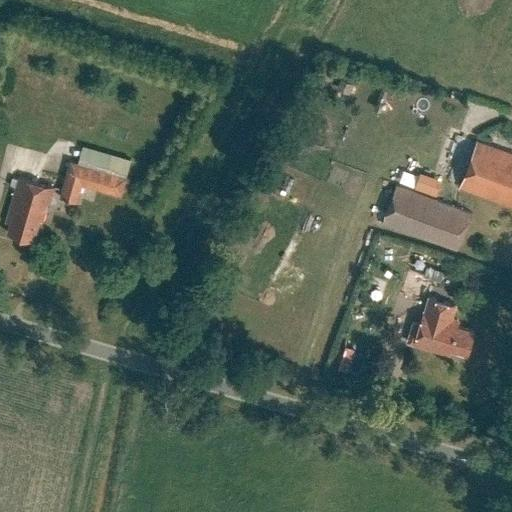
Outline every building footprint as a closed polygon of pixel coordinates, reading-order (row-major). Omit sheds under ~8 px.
[(511,147),(481,136),(462,187),(511,206),(511,147)] [(71,164),(60,202),(77,207),(83,188),(122,200),(128,181),(71,164)] [(417,171),(412,187),(436,194),(441,178),(417,171)] [(13,182),(11,189),(18,192),(10,215),(14,216),(7,238),(32,246),(39,224),(42,224),(45,215),(47,216),(55,192),(21,181),(20,184),(13,182)] [(458,251),(473,213),(399,185),(385,222),(458,251)] [(407,272),(401,293),(425,300),(432,280),(440,282),(443,273),(427,267),(424,277),(407,272)] [(413,323),(407,342),(450,354),(451,350),(461,353),(467,354),(469,349),(474,331),(458,327),(459,322),(458,319),(452,318),(456,305),(429,297),(424,312),(423,311),(418,325),(413,323)]
